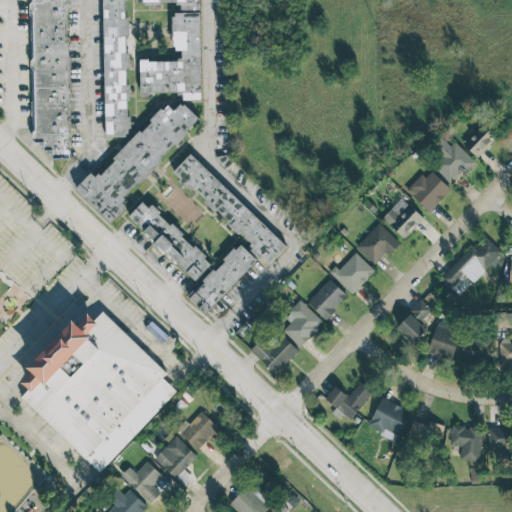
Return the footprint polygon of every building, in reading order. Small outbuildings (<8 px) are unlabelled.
[(69,158),(65,0),(30,0),(34,141),(43,140),(43,150),(51,150),(51,159),(69,158)] [(101,0),(105,137),(129,136),(125,0),(101,0)] [(199,11),(198,0),(135,0),(136,4),(180,3),(180,11),(199,11)] [(201,100),(200,11),(172,12),(173,50),(181,50),(182,61),(139,62),(140,94),(182,93),(182,100),(201,100)] [(110,223),(128,205),(122,200),(200,119),(183,103),(174,111),(167,104),(97,176),(92,171),(75,189),(110,223)] [(477,158),(496,136),(482,124),(463,145),(477,158)] [(454,142),(450,146),(441,138),(429,150),(437,158),(431,164),(449,182),(460,171),(464,175),(476,163),(454,142)] [(287,245),(190,154),(172,174),(190,191),(191,189),(252,245),(249,248),(268,265),(287,245)] [(413,198),(429,212),(450,189),(429,169),(411,188),(417,193),(413,198)] [(404,239),(423,218),(401,197),(382,218),(404,239)] [(128,216),(194,281),(211,264),(145,199),(128,216)] [(375,266),(398,242),(378,223),(355,247),(375,266)] [(440,278),(459,296),(502,252),(486,237),(475,248),(472,245),(440,278)] [(188,298),(205,313),(256,259),(239,243),(188,298)] [(374,270),(355,252),(339,270),(335,266),(329,272),(351,294),(374,270)] [(347,296),(329,279),(307,303),(326,319),(347,296)] [(284,317),(290,323),(282,331),(300,347),(323,322),(299,300),(284,317)] [(413,345),(427,331),(419,322),(431,310),(422,301),(395,326),(413,345)] [(20,394),(85,457),(168,371),(104,309),(96,318),(89,311),(80,320),(75,315),(29,361),(35,366),(22,379),(28,385),(20,394)] [(428,353),(453,358),(459,331),(434,325),(428,353)] [(250,351),(275,374),(298,350),(279,333),(269,343),(263,337),(250,351)] [(491,362),(490,338),(463,339),(464,363),(491,362)] [(350,420),(372,392),(359,382),(348,396),(335,386),(325,399),(336,408),(331,413),(339,419),(343,414),(350,420)] [(178,433),(197,451),(218,428),(200,410),(178,433)] [(429,421),(427,426),(413,420),(406,439),(436,450),(444,426),(429,421)] [(481,427),(451,427),(451,446),(461,446),(460,460),(480,461),(481,427)] [(511,428),(488,428),(488,450),(497,450),(497,457),(511,457),(511,428)] [(153,458),(174,478),(196,455),(175,435),(153,458)] [(135,473),(128,466),(119,476),(150,504),(160,493),(152,485),(162,475),(145,461),(135,473)] [(228,503),(236,511),(264,511),(271,505),(249,483),(228,503)] [(140,511),(146,507),(129,489),(122,495),(117,489),(108,497),(115,504),(108,511),(140,511)] [(285,511),(288,509),(279,502),(269,511),(285,511)]
